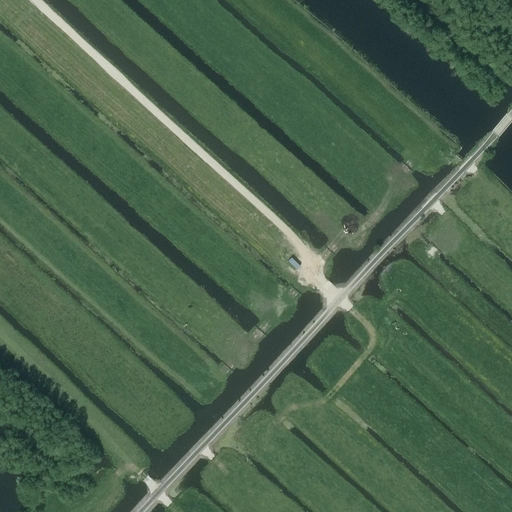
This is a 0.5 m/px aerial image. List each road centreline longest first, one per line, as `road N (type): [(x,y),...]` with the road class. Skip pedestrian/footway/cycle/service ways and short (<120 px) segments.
road 1 (unclassified): [(137,511),(511,114)]
road 2 (track): [(34,0),(289,233),(321,282),(379,339)]
